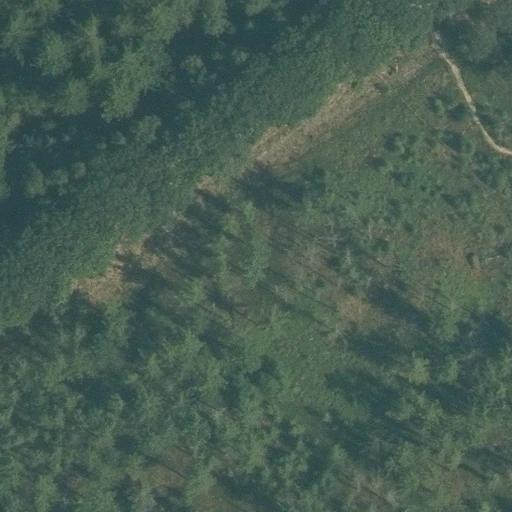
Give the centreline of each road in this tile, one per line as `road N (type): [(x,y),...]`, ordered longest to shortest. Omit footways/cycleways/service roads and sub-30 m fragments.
road 1 (track): [(191,141),(383,0)]
road 2 (track): [(0,277),(191,141)]
road 3 (track): [(191,141),(189,93),(213,0)]
